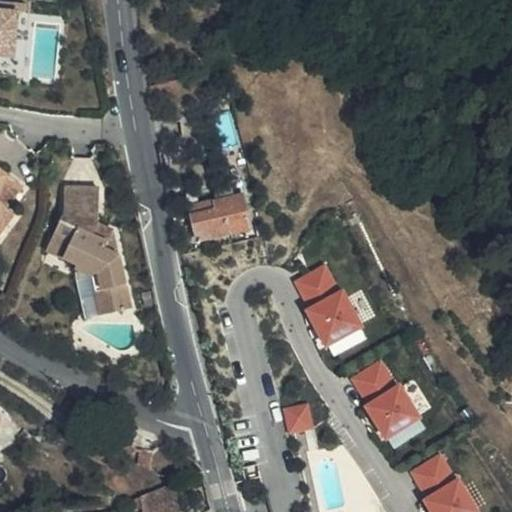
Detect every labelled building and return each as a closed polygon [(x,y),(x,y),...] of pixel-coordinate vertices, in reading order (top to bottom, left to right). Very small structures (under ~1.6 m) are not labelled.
[(0,55),(18,57),(22,12),(0,10),(0,55)] [(36,14),(22,12),(18,57),(0,55),(0,73),(29,76),(36,14)] [(206,139),(201,114),(184,119),(190,144),(206,139)] [(0,226),(8,232),(22,213),(16,209),(30,189),(0,166),(0,226)] [(297,166),(274,173),(285,214),(308,206),(297,166)] [(71,216),(106,215),(105,187),(69,189),(71,216)] [(231,235),(230,223),(249,218),(245,197),(217,203),(218,213),(193,219),(198,242),(231,235)] [(107,227),(106,215),(71,216),(53,247),(86,266),(84,269),(98,277),(100,320),(130,318),(127,266),(114,258),(125,237),(107,227)] [(0,237),(3,239),(8,232),(0,226),(0,237)] [(342,290),(328,265),(298,281),(313,308),(309,310),(330,347),(367,326),(346,288),(342,290)] [(87,321),(100,320),(98,277),(84,269),(87,321)] [(399,383),(384,358),(355,376),(370,402),(367,404),(389,440),(425,418),(403,381),(399,383)] [(316,427),(311,403),(288,408),(293,432),(316,427)] [(139,458),(150,465),(159,466),(159,464),(158,462),(158,460),(159,459),(159,457),(161,455),(162,454),(164,453),(166,453),(140,449),(139,458)] [(458,478),(443,453),(414,470),(429,496),(425,498),(433,511),(482,511),(462,476),(458,478)] [(185,478),(149,496),(157,511),(196,501),(185,478)]
